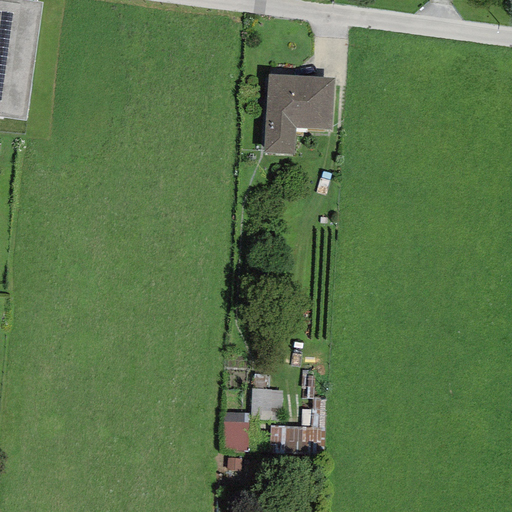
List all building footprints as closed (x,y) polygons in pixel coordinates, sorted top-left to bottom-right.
[(42,3),(15,0),(0,0),(0,116),(26,120),(42,3)] [(335,79),(268,74),(263,153),(294,155),(296,129),(332,131),(335,79)] [(283,420),(283,391),(256,391),(256,420),(283,420)] [(230,453),(250,452),(248,415),(228,416),(230,453)] [(325,453),(327,432),(274,428),(272,448),(325,453)]
